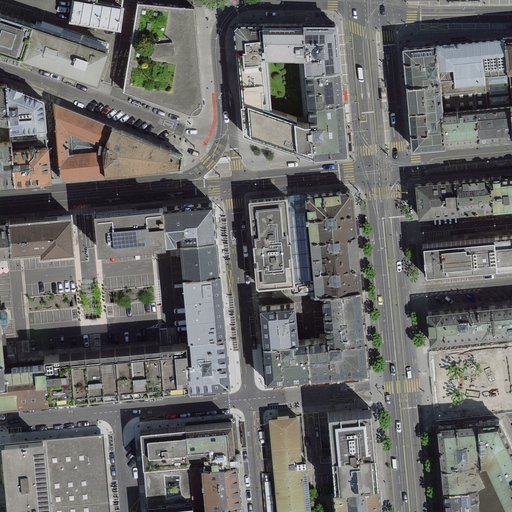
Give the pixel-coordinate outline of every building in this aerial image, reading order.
[(72,0),(69,20),(119,29),(123,6),(97,1),(97,0),(72,0)] [(195,7),(138,2),(124,91),(192,115),(198,113),(201,110),(203,105),(195,7)] [(0,48),(23,56),(33,24),(0,13),(0,48)] [(36,25),(107,49),(109,44),(67,30),(43,21),(42,23),(38,22),(36,25)] [(36,25),(33,24),(23,56),(98,81),(109,49),(107,49),(36,25)] [(237,49),(266,47),(264,24),(239,24),(234,29),(237,49)] [(266,47),(267,56),(306,57),(304,25),(264,24),(266,47)] [(306,57),(308,73),(341,69),(338,35),(337,27),(336,24),(304,25),(306,57)] [(508,105),(511,137),(511,35),(501,36),(504,71),(508,105)] [(466,39),(432,42),(435,79),(437,94),(471,91),(484,90),(482,73),(504,71),(501,36),(466,39)] [(406,72),(407,81),(435,79),(432,42),(417,43),(403,44),(406,72)] [(237,49),(241,97),(273,108),(267,56),(266,47),(237,49)] [(341,69),(308,73),(310,105),(344,102),(341,69)] [(423,145),(441,144),(437,94),(435,79),(407,81),(410,115),(413,146),(423,145)] [(0,83),(0,119),(10,121),(7,84),(0,83)] [(44,99),(7,84),(10,121),(11,132),(46,129),(44,99)] [(458,142),(475,140),(472,108),(471,91),(437,94),(441,144),(458,142)] [(316,156),(312,123),(306,123),(298,121),(297,117),(273,108),(241,97),(244,133),(311,157),(316,156)] [(344,102),(310,105),(312,123),(316,156),(348,153),(346,123),(344,102)] [(184,155),(55,103),(61,178),(182,168),(184,155)] [(511,137),(508,105),(472,108),(475,140),(499,138),(511,137)] [(46,129),(11,132),(12,141),(12,149),(48,146),(46,129)] [(12,149),(12,141),(0,142),(0,183),(15,182),(12,149)] [(48,146),(12,149),(15,182),(51,179),(48,146)] [(490,176),(493,209),(511,207),(511,173),(511,174),(490,176)] [(472,178),(456,179),(460,212),(476,211),(493,209),(490,176),(472,178)] [(421,216),(460,212),(456,179),(436,181),(417,183),(419,200),(421,216)] [(312,239),(356,236),(352,192),(350,191),(308,194),(309,209),(312,239)] [(251,200),(254,245),(291,241),(288,211),(287,196),(251,200)] [(180,234),(181,242),(216,238),(213,202),(164,207),(167,243),(177,242),(176,235),(180,234)] [(100,249),(167,243),(164,207),(97,213),(100,249)] [(309,209),(288,211),(291,241),(295,282),(315,280),(315,271),(312,239),(309,209)] [(75,251),(72,215),(9,221),(12,252),(40,249),(41,255),(75,251)] [(0,252),(12,252),(9,221),(0,221),(0,252)] [(511,235),(493,237),(496,269),(511,267),(511,235)] [(356,236),(312,239),(315,271),(359,266),(356,236)] [(426,275),(496,269),(493,237),(459,240),(422,243),(424,257),(426,275)] [(184,276),(219,273),(216,238),(181,242),(184,276)] [(273,284),(295,282),(291,241),(254,245),(258,284),(260,285),(273,284)] [(315,280),(317,293),(324,292),(361,289),(359,266),(315,271),(315,280)] [(190,337),(191,337),(225,334),(219,273),(184,276),(190,337)] [(296,295),(317,293),(315,280),(295,282),(296,295)] [(294,295),(296,295),(295,282),(273,284),(274,297),(294,295)] [(366,340),(361,289),(324,292),(328,337),(329,343),(366,340)] [(264,343),(298,340),(295,303),(260,306),(264,343)] [(511,304),(493,307),(496,335),(511,333),(511,304)] [(460,338),(496,335),(493,307),(454,310),(429,312),(430,327),(431,341),(460,338)] [(3,355),(1,333),(0,333),(0,403),(16,403),(13,366),(4,367),(3,355)] [(193,360),(188,361),(190,387),(229,384),(225,334),(191,337),(192,342),(193,360)] [(329,343),(328,337),(308,339),(311,376),(369,371),(366,340),(329,343)] [(311,376),(308,339),(298,340),(264,343),(267,380),(311,376)] [(170,344),(139,347),(142,391),(174,388),(190,387),(188,361),(186,343),(170,344)] [(139,347),(92,351),(95,396),(142,391),(139,347)] [(44,355),(45,364),(49,400),(95,396),(92,351),(44,355)] [(13,366),(16,366),(14,354),(3,355),(4,367),(13,366)] [(16,366),(13,366),(16,403),(49,400),(45,364),(16,366)] [(333,456),(376,452),(372,408),(329,413),(333,456)] [(298,415),(270,418),(279,511),(311,511),(309,489),(307,460),(302,461),(298,415)] [(485,422),(479,422),(483,460),(488,460),(511,511),(511,447),(499,420),(485,422)] [(206,451),(207,464),(236,461),(233,421),(186,425),(189,452),(206,451)] [(483,460),(479,422),(454,425),(439,426),(443,473),(445,489),(476,485),(475,461),(483,460)] [(186,425),(141,429),(144,465),(190,462),(189,452),(186,425)] [(110,511),(104,433),(43,438),(49,499),(49,511),(110,511)] [(49,499),(43,438),(5,442),(10,502),(49,499)] [(11,511),(10,502),(5,442),(0,442),(0,511),(11,511)] [(204,464),(207,464),(206,451),(189,452),(190,462),(190,465),(204,464)] [(379,484),(376,452),(333,456),(336,486),(336,488),(379,484)] [(208,505),(240,503),(236,461),(207,464),(204,464),(208,505)] [(190,465),(190,462),(144,465),(148,507),(193,503),(190,465)] [(208,505),(204,464),(190,465),(193,503),(194,506),(206,505),(208,505)] [(336,511),(381,506),(379,484),(336,488),(334,488),(336,511)] [(479,511),(476,485),(445,489),(446,507),(446,511),(479,511)] [(49,511),(49,499),(10,502),(11,511),(49,511)] [(194,511),(194,506),(193,503),(148,507),(148,511),(194,511)] [(206,511),(195,511),(241,511),(240,503),(208,505),(209,511),(206,511)]
